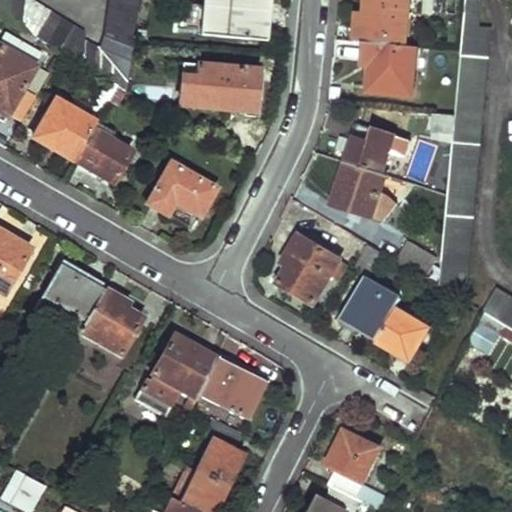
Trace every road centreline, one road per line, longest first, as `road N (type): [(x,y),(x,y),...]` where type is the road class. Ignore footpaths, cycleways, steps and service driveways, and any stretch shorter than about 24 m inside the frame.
road 1 (residential): [(204,294),(293,114),(309,0)]
road 2 (residential): [(204,294),(0,175)]
road 3 (residential): [(260,511),(332,371)]
road 4 (residential): [(332,371),(204,294)]
